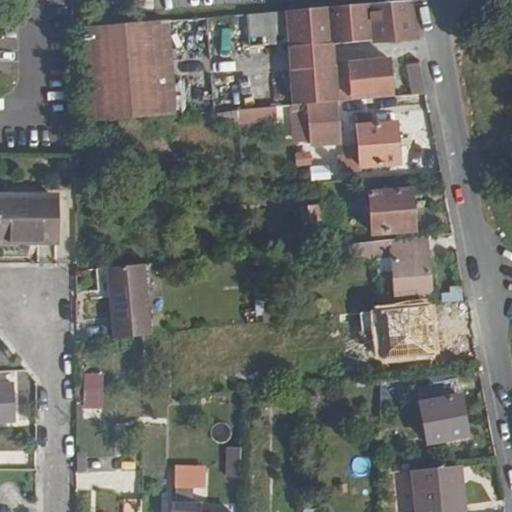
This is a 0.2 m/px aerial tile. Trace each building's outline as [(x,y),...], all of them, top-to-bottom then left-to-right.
[(415,40),(408,3),(252,16),(254,45),(370,38),(371,43),(415,40)] [(174,115),(171,18),(86,21),(89,117),(174,115)] [(391,94),(389,63),(342,67),(345,98),(391,94)] [(426,97),(420,64),(405,67),(411,99),(426,97)] [(339,144),(335,105),(308,107),(311,146),(339,144)] [(238,126),(294,121),(293,108),(237,113),(238,126)] [(238,126),(237,113),(216,115),(217,127),(238,126)] [(400,166),(396,125),(358,128),(362,170),(400,166)] [(416,235),(413,193),(372,196),(375,237),(416,235)] [(54,247),(54,202),(19,202),(19,196),(4,196),(4,203),(0,202),(0,241),(33,242),(33,247),(54,247)] [(392,258),(391,242),(342,247),(343,262),(392,258)] [(431,298),(428,260),(393,263),(396,301),(431,298)] [(147,336),(140,266),(104,269),(109,339),(147,336)] [(336,314),(339,339),(366,335),(362,310),(336,314)] [(447,352),(444,312),(404,316),(406,355),(447,352)] [(83,372),(82,408),(102,409),(103,373),(83,372)] [(468,437),(459,396),(457,395),(454,384),(428,389),(431,403),(421,406),(429,445),(468,437)] [(393,453),(394,411),(380,411),(380,453),(393,453)] [(225,446),(226,477),(240,476),(240,446),(225,446)] [(0,471),(9,472),(9,455),(0,454),(0,471)] [(463,511),(463,506),(453,507),(449,469),(413,474),(416,511),(463,511)] [(206,511),(207,511),(203,507),(182,503),(180,511),(206,511)]
